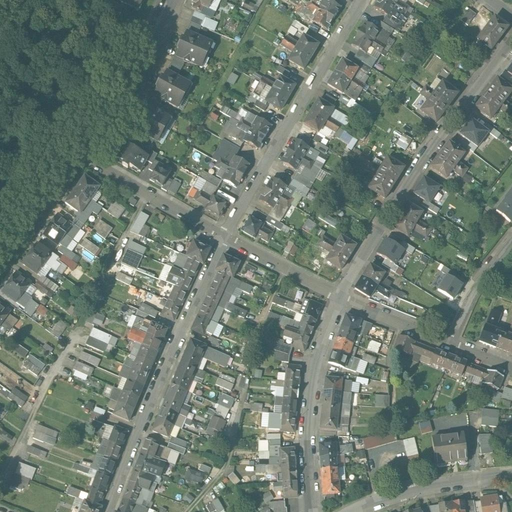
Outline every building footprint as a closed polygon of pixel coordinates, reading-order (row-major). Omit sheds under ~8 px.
[(120,0),(120,1),(133,7),(134,9),(137,10),(139,9),(140,7),(140,5),(141,0),(120,0)] [(212,0),(192,0),(192,2),(195,3),(203,7),(208,9),(212,0)] [(312,0),(309,4),(320,11),(334,20),(341,8),(327,0),(312,0)] [(395,5),(386,0),(378,0),(374,8),(387,15),(385,18),(397,25),(398,25),(406,12),(395,5)] [(409,7),(398,1),(395,5),(406,12),(409,7)] [(203,7),(195,3),(192,8),(200,12),(203,7)] [(309,4),(306,9),(303,7),(299,14),(313,22),(320,11),(309,4)] [(469,9),(460,20),(468,25),(470,22),(476,14),(469,9)] [(334,20),(320,11),(313,22),(327,31),(334,20)] [(489,24),(476,14),(470,22),(483,32),(489,24)] [(202,19),(191,15),(189,20),(200,24),(202,19)] [(483,32),(477,39),(478,40),(476,43),(483,48),(485,45),(491,49),(508,27),(494,17),(483,32)] [(397,25),(385,18),(382,23),(394,30),(397,25)] [(190,22),(185,32),(186,33),(187,32),(197,36),(201,27),(190,22)] [(236,31),(238,25),(227,22),(226,28),(236,31)] [(382,23),(381,22),(378,27),(390,35),(394,30),(382,23)] [(379,32),(365,23),(358,34),(372,43),(375,38),(379,32)] [(186,33),(183,40),(181,39),(179,44),(177,49),(179,50),(176,56),(176,57),(185,61),(200,67),(204,57),(205,57),(208,51),(207,51),(210,42),(197,36),(187,32),(186,33)] [(372,43),(358,34),(352,45),(359,50),(366,54),(370,47),(372,43)] [(299,45),(286,37),(283,42),(296,49),(299,45)] [(318,46),(304,37),(299,45),(296,49),(311,58),(318,46)] [(386,45),(375,38),(372,43),(383,50),(386,45)] [(296,49),(283,42),(281,46),(293,54),(296,49)] [(383,50),(372,43),(370,47),(380,54),(383,50)] [(311,58),(296,49),(293,54),(289,61),(304,70),(311,58)] [(366,54),(359,50),(354,57),(371,68),(375,63),(370,60),(371,58),(366,54)] [(185,61),(176,57),(176,56),(174,55),(172,62),(183,67),(185,61)] [(466,67),(458,60),(455,64),(463,71),(466,67)] [(357,70),(343,61),(335,73),(350,82),(353,77),(357,70)] [(183,67),(172,62),(166,71),(167,72),(167,71),(177,77),(183,67)] [(290,73),(279,67),(276,72),(287,78),(290,73)] [(177,77),(167,71),(167,72),(163,78),(161,77),(158,82),(156,87),(157,88),(154,94),(154,95),(162,100),(176,108),(182,98),(183,98),(186,93),(185,92),(189,84),(177,77)] [(230,81),(237,84),(241,75),(234,72),(230,81)] [(350,82),(335,73),(328,85),(342,94),(347,87),(350,82)] [(365,85),(353,77),(350,82),(362,90),(365,85)] [(275,86),(262,78),(260,83),(273,90),(275,86)] [(295,87),(280,78),(275,86),(273,90),(287,99),(295,87)] [(511,90),(497,79),(492,85),(486,93),(510,111),(511,109),(511,106),(504,101),(511,90)] [(362,90),(350,82),(347,87),(360,95),(362,90)] [(458,94),(442,82),(435,93),(432,97),(447,108),(453,100),(458,94)] [(260,83),(252,95),(265,102),(280,111),(287,99),(273,90),(260,83)] [(435,93),(426,86),(423,90),(432,97),(435,93)] [(432,97),(423,90),(420,94),(429,101),(432,97)] [(162,100),(154,95),(154,94),(152,93),(149,99),(159,105),(162,100)] [(510,111),(486,93),(480,101),(475,107),(490,119),(498,109),(507,115),(510,111)] [(447,108),(432,97),(429,101),(421,111),(436,123),(441,116),(447,108)] [(149,99),(148,99),(145,105),(146,106),(147,105),(155,110),(159,105),(149,99)] [(267,107),(257,101),(254,106),(264,112),(267,107)] [(333,109),(318,101),(311,113),(326,121),(328,117),(333,109)] [(155,110),(147,105),(146,106),(143,112),(141,111),(139,116),(138,115),(135,120),(137,122),(133,129),(142,134),(154,140),(156,141),(161,134),(162,134),(165,128),(164,128),(169,118),(155,110)] [(238,115),(223,106),(220,112),(234,121),(238,115)] [(263,122),(248,113),(244,120),(242,119),(239,124),(265,138),(271,127),(268,125),(270,122),(265,119),(263,122)] [(326,121),(311,113),(304,125),(318,133),(323,126),(326,121)] [(341,125),(328,117),(326,121),(339,129),(341,125)] [(488,133),(471,119),(460,134),(477,147),(488,133)] [(339,129),(326,121),(323,126),(336,134),(339,129)] [(265,138),(239,124),(237,128),(248,135),(244,141),(258,150),(265,138)] [(402,136),(395,132),(393,136),(395,138),(392,142),(396,145),(402,136)] [(154,140),(142,134),(137,143),(148,149),(154,140)] [(130,140),(120,135),(117,140),(121,142),(127,145),(130,140)] [(243,144),(229,136),(226,142),(240,150),(243,144)] [(411,142),(402,136),(396,145),(405,151),(411,142)] [(308,148),(294,140),(288,151),(302,160),(305,155),(308,148)] [(127,145),(121,142),(112,157),(123,163),(122,165),(128,168),(129,166),(140,173),(143,168),(145,167),(144,166),(146,161),(149,157),(127,145)] [(240,150),(226,142),(222,148),(236,156),(240,150)] [(464,154),(449,143),(444,149),(440,155),(464,173),(467,169),(458,162),(464,154)] [(302,160),(288,151),(281,163),(295,171),(299,164),(302,160)] [(149,157),(146,161),(152,164),(154,160),(157,155),(152,152),(149,157)] [(360,156),(353,152),(350,156),(357,161),(360,156)] [(315,161),(305,155),(302,160),(313,166),(315,161)] [(464,173),(440,155),(435,161),(431,167),(446,178),(452,170),(461,177),(464,173)] [(371,163),(360,156),(357,161),(368,168),(371,163)] [(249,166),(235,158),(231,164),(220,158),(217,163),(228,169),(243,177),(249,166)] [(404,169),(387,158),(381,169),(371,163),(368,168),(394,184),(399,175),(400,175),(404,169)] [(152,164),(149,170),(154,173),(159,164),(159,163),(154,160),(152,164)] [(313,166),(302,160),(299,164),(305,167),(302,172),(307,175),(313,166)] [(228,169),(217,163),(215,167),(226,173),(228,169)] [(171,171),(159,164),(154,173),(150,181),(155,184),(156,183),(162,187),(167,179),(171,171)] [(394,184),(368,168),(366,172),(375,178),(368,189),(385,199),(389,192),(394,184)] [(243,177),(228,169),(226,173),(222,180),(236,188),(243,177)] [(99,187),(84,176),(74,190),(94,204),(100,196),(99,194),(96,191),(99,187)] [(439,188),(423,178),(414,194),(424,200),(430,203),(439,188)] [(172,182),(167,179),(162,187),(161,189),(167,192),(172,182)] [(286,187),(272,179),(265,190),(280,198),(282,194),(286,187)] [(94,204),(74,190),(65,203),(80,214),(79,214),(87,219),(92,212),(96,215),(101,209),(94,204)] [(280,198),(265,190),(259,201),(273,209),(284,216),(290,205),(280,198)] [(511,190),(505,199),(506,200),(496,211),(510,222),(511,219),(511,190)] [(212,199),(201,193),(196,202),(207,207),(205,210),(219,218),(227,204),(213,196),(212,199)] [(293,200),(282,194),(280,198),(290,205),(293,200)] [(430,203),(424,200),(421,205),(437,215),(439,210),(430,203)] [(115,202),(107,213),(117,220),(125,209),(115,202)] [(422,213),(408,204),(400,216),(415,225),(428,233),(431,229),(417,221),(422,213)] [(284,216),(273,209),(268,217),(279,223),(284,216)] [(321,217),(340,230),(345,223),(325,210),(321,217)] [(141,213),(130,232),(138,236),(149,218),(141,213)] [(72,224),(57,214),(50,224),(65,235),(72,224)] [(415,225),(400,216),(393,228),(407,237),(412,230),(426,238),(428,233),(415,225)] [(263,225),(250,217),(241,231),(255,239),(257,237),(267,243),(272,234),(262,228),(263,225)] [(268,217),(265,222),(281,231),(284,226),(279,223),(268,217)] [(311,218),(306,227),(314,232),(320,223),(311,218)] [(112,229),(100,221),(97,219),(94,222),(98,224),(93,231),(104,240),(112,229)] [(65,235),(50,224),(43,234),(58,245),(65,235)] [(336,245),(323,237),(320,241),(334,250),(336,245)] [(355,247),(341,238),(336,245),(334,250),(348,258),(355,247)] [(132,240),(122,263),(140,270),(149,247),(132,240)] [(404,251),(386,240),(377,255),(394,266),(404,251)] [(334,250),(320,241),(317,245),(331,254),(334,250)] [(210,250),(192,242),(191,245),(188,244),(185,250),(189,251),(186,257),(201,264),(200,264),(203,265),(210,250)] [(52,254),(37,243),(29,253),(44,264),(52,254)] [(75,256),(62,246),(58,252),(63,255),(71,261),(75,256)] [(348,258),(334,250),(331,254),(326,262),(341,270),(348,258)] [(180,256),(172,252),(170,258),(177,261),(180,256)] [(44,264),(29,253),(22,263),(37,274),(44,264)] [(71,261),(63,255),(58,262),(70,270),(75,264),(71,261)] [(201,264),(186,257),(186,258),(180,255),(177,261),(174,269),(181,273),(194,278),(200,264),(201,264)] [(240,263),(223,256),(216,271),(218,272),(233,279),(240,263)] [(384,275),(370,266),(362,277),(390,295),(393,291),(379,282),(384,275)] [(447,276),(456,281),(459,276),(443,267),(440,272),(447,276)] [(178,272),(170,268),(168,274),(175,277),(178,272)] [(31,283),(16,272),(9,282),(24,293),(31,283)] [(233,279),(218,272),(212,286),(224,292),(232,296),(235,289),(238,290),(242,283),(233,279)] [(181,273),(174,287),(187,293),(194,278),(181,273)] [(54,284),(42,275),(38,281),(50,290),(54,284)] [(456,281),(447,276),(438,291),(453,300),(462,285),(456,281)] [(390,295),(362,277),(355,289),(369,298),(374,291),(388,299),(390,295)] [(50,290),(38,281),(34,286),(46,295),(50,290)] [(24,293),(9,282),(1,292),(25,309),(30,301),(34,304),(36,301),(24,293)] [(253,288),(242,283),(238,290),(249,295),(253,288)] [(224,292),(212,286),(205,301),(218,307),(224,292)] [(187,293),(174,287),(168,302),(181,307),(187,293)] [(160,300),(152,296),(150,302),(158,305),(160,300)] [(218,307),(205,301),(198,316),(211,322),(218,307)] [(322,306),(309,301),(303,316),(316,321),(322,306)] [(181,307),(168,302),(161,316),(174,322),(181,307)] [(295,305),(286,302),(284,308),(292,312),(295,305)] [(10,311),(0,304),(0,319),(3,322),(10,311)] [(156,314),(147,309),(145,314),(148,316),(154,319),(156,314)] [(231,313),(222,309),(220,314),(229,318),(231,313)] [(145,314),(138,311),(135,318),(145,322),(148,316),(145,314)] [(501,314),(491,311),(486,326),(495,330),(501,314)] [(371,325),(345,315),(341,327),(357,333),(361,335),(363,329),(368,331),(371,325)] [(211,322),(198,316),(191,330),(204,336),(211,322)] [(295,322),(283,317),(280,325),(286,327),(288,327),(297,331),(298,331),(310,336),(311,336),(316,324),(315,324),(316,321),(303,316),(299,327),(294,324),(295,322)] [(3,322),(0,319),(0,325),(1,325),(7,329),(9,326),(3,322)] [(59,320),(50,333),(58,339),(67,326),(59,320)] [(167,330),(148,322),(143,334),(162,342),(167,330)] [(486,326),(485,326),(479,342),(495,348),(502,332),(495,330),(486,326)] [(298,331),(297,331),(288,327),(286,327),(283,336),(294,340),(291,347),(304,352),(310,336),(298,331)] [(357,333),(341,327),(337,339),(352,345),(357,346),(361,335),(357,333)] [(111,338),(92,330),(89,337),(108,345),(111,338)] [(511,336),(508,335),(502,332),(495,348),(511,354),(511,353),(511,336)] [(162,342),(143,334),(139,345),(142,347),(158,353),(162,342)] [(414,342),(398,336),(393,349),(409,356),(411,351),(421,355),(424,347),(414,343),(414,342)] [(221,342),(210,337),(208,343),(219,347),(221,342)] [(352,345),(337,339),(333,351),(348,356),(352,345)] [(284,342),(279,340),(277,346),(275,352),(290,356),(292,349),(283,346),(284,342)] [(206,347),(191,341),(186,352),(201,359),(217,365),(222,355),(205,348),(206,347)] [(379,348),(368,343),(366,350),(377,354),(379,348)] [(158,353),(142,347),(138,358),(153,365),(158,353)] [(451,356),(435,350),(435,351),(424,347),(421,355),(432,359),(430,364),(446,370),(451,356)] [(333,351),(328,363),(335,365),(344,368),(349,370),(353,358),(348,356),(333,351)] [(421,355),(411,351),(409,356),(408,360),(418,363),(421,355)] [(101,360),(82,352),(79,360),(97,368),(101,360)] [(201,359),(186,352),(181,363),(196,370),(201,359)] [(364,355),(362,361),(373,365),(376,359),(364,355)] [(45,366),(31,356),(28,361),(41,371),(45,366)] [(467,363),(451,356),(446,370),(461,376),(463,372),(474,376),(477,367),(466,363),(467,363)] [(153,365),(138,358),(135,363),(127,360),(124,366),(148,376),(153,365)] [(41,371),(28,361),(23,367),(37,376),(41,371)] [(94,369),(77,362),(73,370),(90,378),(94,369)] [(196,370),(181,363),(176,375),(192,381),(196,370)] [(344,368),(335,365),(333,372),(347,375),(349,370),(344,368)] [(148,376),(124,366),(120,377),(128,381),(143,387),(148,376)] [(301,367),(287,366),(286,374),(285,382),(299,383),(301,367)] [(503,377),(487,371),(477,367),(474,376),(484,380),(482,384),(498,390),(503,377)] [(286,374),(278,373),(277,381),(285,382),(286,374)] [(192,381),(176,375),(172,386),(187,393),(192,381)] [(236,380),(226,376),(226,377),(221,375),(219,379),(234,385),(236,380)] [(342,380),(325,379),(324,391),(340,393),(340,392),(349,394),(351,382),(342,381),(342,380)] [(143,387),(128,381),(123,392),(139,399),(143,387)] [(299,383),(285,382),(284,399),(298,400),(299,386),(299,383)] [(187,393),(172,386),(167,397),(182,404),(187,393)] [(24,406),(31,395),(16,387),(9,398),(24,406)] [(123,392),(114,388),(109,399),(119,403),(134,410),(139,399),(123,392)] [(511,390),(504,388),(500,400),(508,402),(511,390)] [(340,393),(324,391),(323,403),(339,405),(340,393)] [(232,400),(222,396),(220,401),(229,405),(232,400)] [(182,404),(167,397),(162,409),(177,415),(182,404)] [(298,400),(284,399),(282,415),(296,416),(296,413),(298,400)] [(229,405),(220,401),(218,406),(219,406),(227,409),(229,405)] [(134,410),(119,403),(114,415),(129,422),(134,410)] [(339,405),(323,403),(321,416),(337,418),(339,405)] [(105,421),(108,409),(96,406),(93,418),(105,421)] [(227,409),(219,406),(214,417),(224,422),(229,410),(227,409)] [(484,408),(484,425),(502,426),(503,409),(484,408)] [(177,415),(162,409),(158,420),(173,426),(177,415)] [(296,416),(282,415),(280,432),(294,433),(296,416)] [(337,418),(321,416),(320,429),(336,430),(337,425),(341,425),(342,418),(337,418)] [(224,422),(214,417),(209,429),(220,433),(225,422),(224,422)] [(192,421),(184,418),(181,423),(190,427),(192,421)] [(173,426),(158,420),(153,432),(168,438),(173,426)] [(429,421),(419,424),(422,435),(432,432),(429,421)] [(128,432),(115,427),(109,442),(122,447),(128,432)] [(46,435),(36,431),(33,439),(43,442),(46,435)] [(464,434),(432,438),(435,465),(467,461),(464,434)] [(493,453),(490,435),(480,435),(483,454),(493,453)] [(415,438),(402,442),(404,452),(417,448),(415,438)] [(159,444),(146,439),(140,454),(154,459),(165,463),(166,463),(171,451),(171,450),(167,449),(158,445),(159,444)] [(122,447),(109,442),(103,457),(117,462),(122,447)] [(182,448),(169,443),(167,449),(171,450),(171,451),(180,454),(182,448)] [(335,444),(319,445),(320,458),(336,457),(335,444)] [(41,451),(30,447),(28,453),(38,457),(41,451)] [(294,449),(280,450),(281,458),(270,459),(270,461),(270,466),(282,466),(295,465),(294,449)] [(154,459),(140,454),(134,469),(147,474),(149,475),(159,478),(165,463),(154,459)] [(418,455),(412,456),(415,467),(421,466),(418,455)] [(117,462),(103,457),(98,472),(111,477),(117,462)] [(336,457),(320,458),(321,470),(337,469),(336,457)] [(93,464),(82,460),(80,465),(91,470),(93,464)] [(203,464),(201,471),(212,474),(214,466),(203,464)] [(295,465),(282,466),(270,466),(267,466),(267,475),(277,474),(278,482),(283,482),(297,481),(297,480),(296,468),(295,465)] [(147,474),(134,469),(129,484),(142,489),(143,490),(153,494),(157,485),(145,480),(147,474)] [(337,469),(321,470),(322,483),(339,481),(337,469)] [(203,475),(189,470),(187,477),(194,479),(193,481),(200,484),(201,482),(203,482),(207,477),(203,476),(203,475)] [(111,477),(98,472),(92,487),(105,492),(111,477)] [(236,472),(231,476),(238,485),(243,480),(236,472)] [(30,480),(15,474),(10,486),(21,491),(24,485),(27,486),(30,480)] [(297,481),(283,482),(284,499),(298,498),(297,481)] [(339,481),(322,483),(323,496),(334,495),(340,494),(339,481)] [(142,489),(129,484),(123,499),(141,506),(143,500),(151,503),(154,494),(153,494),(143,490),(142,489)] [(105,492),(92,487),(86,502),(102,508),(99,507),(105,492)] [(507,511),(506,503),(498,505),(496,497),(481,499),(481,501),(482,511),(507,511)] [(123,499),(118,511),(147,511),(149,510),(141,506),(123,499)] [(86,502),(85,501),(80,511),(100,511),(102,508),(86,502)] [(473,501),(466,502),(466,511),(474,511),(474,502),(473,501)] [(482,511),(481,501),(474,502),(474,511),(482,511)] [(285,502),(271,503),(271,510),(285,509),(285,502)] [(464,511),(463,502),(451,504),(452,511),(464,511)]
